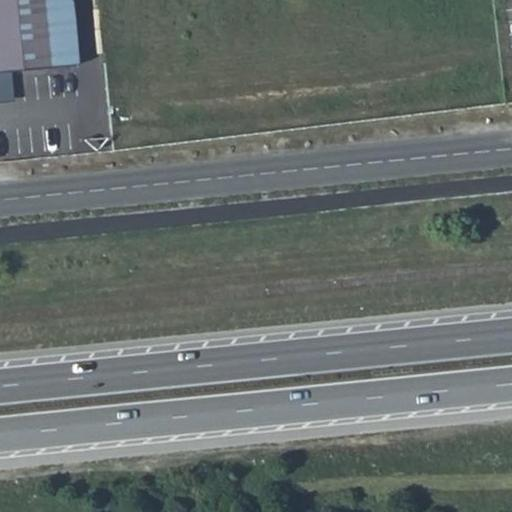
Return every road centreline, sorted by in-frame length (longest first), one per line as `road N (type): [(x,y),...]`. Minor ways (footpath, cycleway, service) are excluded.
road 1 (primary): [(0,437),(511,386)]
road 2 (primary): [(511,336),(0,386)]
road 3 (unclassified): [(511,152),(0,201)]
